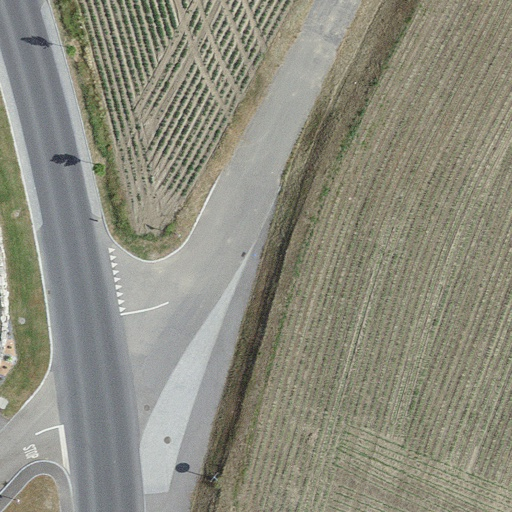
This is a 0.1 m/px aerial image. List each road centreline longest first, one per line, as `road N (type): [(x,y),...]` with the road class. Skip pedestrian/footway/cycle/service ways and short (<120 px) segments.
road 1 (track): [(332,0),(200,285),(99,374)]
road 2 (secondary): [(99,374),(71,182),(26,0)]
road 3 (residential): [(99,374),(0,475)]
road 4 (secondary): [(105,511),(99,374)]
